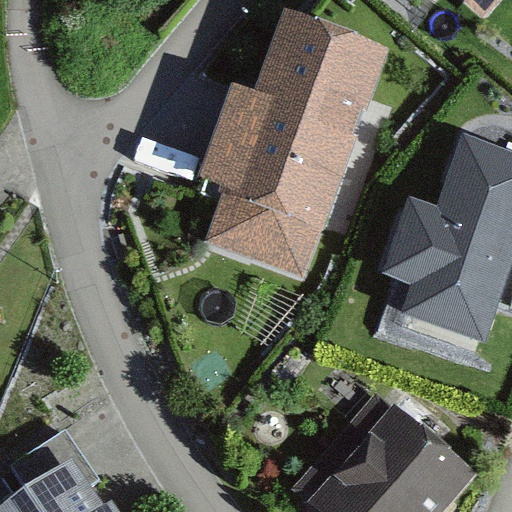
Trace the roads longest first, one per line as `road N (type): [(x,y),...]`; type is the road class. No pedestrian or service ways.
road 1 (residential): [(51,150),(117,352),(209,511)]
road 2 (residential): [(51,150),(108,131),(137,109),(232,0)]
